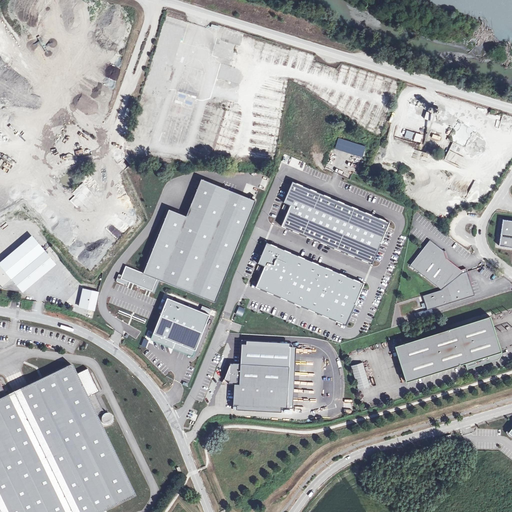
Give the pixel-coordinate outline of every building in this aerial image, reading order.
[(215,46),(218,47),(216,54),(227,58),(232,43),(218,38),(215,46)] [(278,58),(285,61),(289,51),(282,48),(278,58)] [(157,80),(162,61),(152,58),(146,76),(157,80)] [(221,64),(217,79),(239,83),(242,72),(243,72),(245,62),(241,61),(239,68),(221,64)] [(325,101),(331,93),(325,88),(319,96),(325,101)] [(187,133),(196,96),(177,91),(166,138),(177,141),(179,132),(187,133)] [(335,107),(340,96),(333,93),(328,103),(335,107)] [(336,109),(343,112),(345,106),(338,104),(336,109)] [(259,152),(277,154),(280,128),(282,112),(274,111),(273,118),(259,117),(258,123),(262,123),(262,126),(252,125),(251,132),(256,133),(255,142),(252,142),(251,150),(257,151),(259,139),(263,139),(263,143),(260,143),(259,152)] [(414,141),(420,143),(422,135),(416,133),(414,141)] [(341,165),(353,168),(355,162),(343,158),(341,165)] [(284,160),(282,167),(303,172),(305,165),(284,160)] [(186,215),(168,209),(143,273),(126,266),(121,276),(121,278),(128,281),(152,291),(157,279),(159,279),(215,301),(255,200),(201,178),(186,215)] [(78,198),(88,189),(83,183),(73,193),(78,198)] [(499,247),(511,248),(511,221),(502,221),(499,247)] [(410,266),(442,290),(423,296),(427,310),(475,295),(466,268),(461,270),(447,258),(444,251),(430,240),(426,245),(410,266)] [(364,283),(266,242),(257,263),(264,266),(255,287),(346,325),(364,283)] [(44,251),(1,287),(21,292),(55,265),(44,251)] [(121,278),(121,276),(119,275),(117,280),(127,284),(128,281),(121,278)] [(98,292),(84,288),(80,307),(94,310),(98,292)] [(415,314),(417,320),(425,317),(423,311),(415,314)] [(488,316),(393,345),(404,381),(499,352),(488,316)] [(351,365),(358,389),(370,386),(363,362),(351,365)] [(283,366),(229,363),(228,383),(234,384),(233,405),(236,405),(281,408),(283,366)] [(0,511),(100,511),(134,496),(96,416),(99,414),(101,417),(100,420),(102,422),(104,424),(106,424),(109,424),(111,422),(112,419),(111,416),(110,414),(108,413),(105,413),(103,414),(102,413),(103,412),(94,394),(99,392),(87,368),(76,374),(71,364),(26,386),(20,389),(15,391),(5,396),(0,384),(0,511)]
